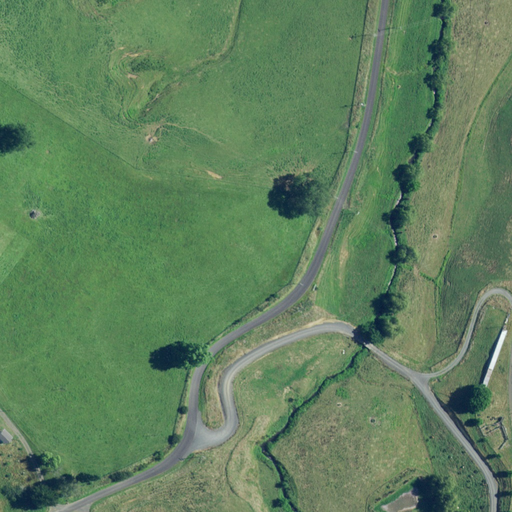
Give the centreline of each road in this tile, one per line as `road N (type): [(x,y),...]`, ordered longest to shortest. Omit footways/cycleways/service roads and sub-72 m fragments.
road 1 (unclassified): [(383,0),(356,158),(307,278),(204,360),(189,434),(172,457),(63,511)]
road 2 (track): [(189,434),(210,438),(231,426),(224,372),(334,324),(420,383),(498,488),(496,511)]
